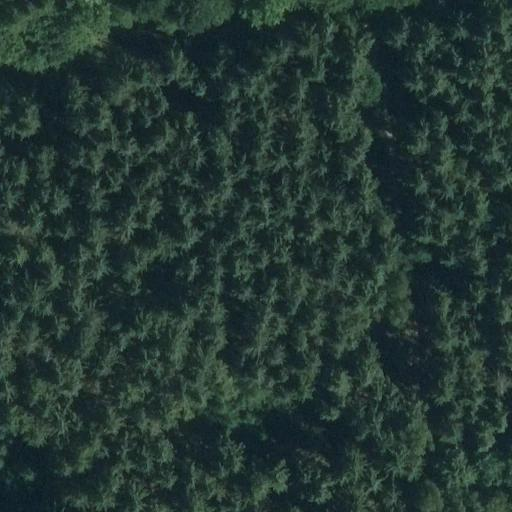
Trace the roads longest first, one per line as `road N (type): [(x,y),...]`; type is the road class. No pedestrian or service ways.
road 1 (track): [(362,0),(412,351),(445,511)]
road 2 (track): [(0,67),(306,0)]
